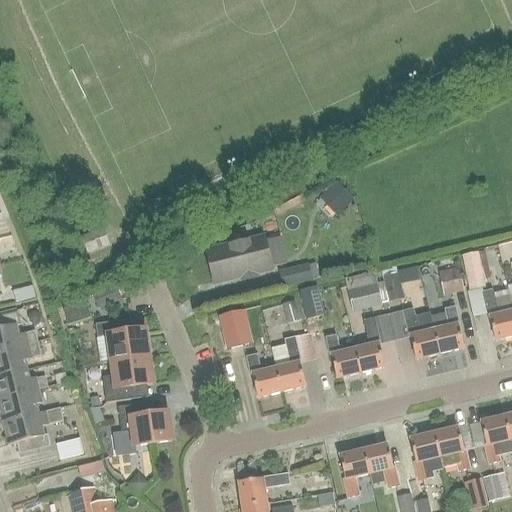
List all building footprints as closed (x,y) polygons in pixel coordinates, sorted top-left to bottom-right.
[(321,200),(339,219),(356,202),(338,183),(321,200)] [(88,256),(110,247),(103,230),(81,239),(88,256)] [(227,250),(216,253),(223,281),(238,278),(258,273),(272,270),(265,241),(250,244),(227,250)] [(470,292),(481,289),(487,288),(479,253),(462,257),(470,292)] [(284,288),(313,281),(309,265),(280,272),(284,288)] [(398,268),(380,272),(383,286),(388,305),(406,300),(398,268)] [(463,289),(459,270),(439,274),(444,294),(463,289)] [(378,287),(350,294),(355,314),(384,307),(384,306),(388,305),(383,286),(378,287)] [(116,287),(92,297),(97,311),(121,301),(116,287)] [(317,289),(298,293),(306,323),(325,318),(317,289)] [(482,294),(487,314),(488,321),(490,320),(495,343),(511,338),(511,307),(508,292),(494,295),(493,292),(482,294)] [(295,303),(282,306),(287,326),(300,322),(295,303)] [(69,327),(91,320),(86,304),(63,312),(69,327)] [(434,333),(440,356),(464,350),(458,328),(461,328),(456,308),(444,311),(449,329),(434,333)] [(440,356),(434,333),(430,315),(416,319),(414,311),(403,314),(409,340),(411,339),(416,362),(440,356)] [(0,354),(38,345),(35,332),(19,337),(16,328),(21,327),(17,312),(0,315),(0,354)] [(245,312),(218,318),(227,353),(254,346),(245,312)] [(370,349),(356,352),(361,375),(385,370),(379,348),(382,347),(375,320),(364,323),(370,349)] [(134,333),(132,321),(96,326),(98,340),(109,338),(112,364),(149,359),(145,332),(134,333)] [(337,337),(325,340),(329,359),(332,358),(337,381),(361,375),(356,352),(341,355),(337,337)] [(290,368),(276,371),(281,394),(306,388),(301,368),(303,367),(296,339),(284,342),(285,347),(290,368)] [(38,345),(0,354),(0,378),(28,371),(25,362),(41,358),(38,345)] [(258,357),(246,359),(247,361),(251,378),(252,378),(257,400),(281,394),(276,371),(262,374),(259,361),(258,357)] [(103,380),(107,405),(131,402),(130,389),(153,386),(149,359),(112,364),(114,378),(103,380)] [(28,371),(0,378),(0,401),(40,392),(37,380),(37,379),(30,380),(28,371)] [(45,378),(37,380),(40,392),(48,390),(45,378)] [(40,392),(0,401),(0,415),(2,424),(38,415),(36,407),(43,405),(40,392)] [(98,399),(90,400),(91,408),(99,407),(98,399)] [(172,443),(168,415),(145,418),(143,406),(118,410),(122,435),(133,433),(135,448),(172,443)] [(38,415),(2,424),(8,447),(17,445),(21,459),(52,451),(48,436),(44,437),(42,429),(64,423),(60,410),(38,415)] [(505,419),(481,425),(487,448),(485,448),(490,466),(500,464),(496,446),(511,442),(505,419)] [(459,430),(435,436),(440,459),(455,456),(459,474),(470,471),(466,452),(464,453),(459,430)] [(435,436),(411,441),(416,464),(415,464),(419,483),(430,481),(426,462),(440,459),(435,436)] [(80,440),(56,447),(60,463),(84,457),(80,440)] [(388,447),(364,453),(369,476),(384,473),(388,491),(400,488),(396,469),(393,470),(388,447)] [(364,453),(340,459),(346,481),(344,482),(348,500),(359,498),(355,480),(369,476),(364,453)] [(84,476),(109,469),(106,459),(82,466),(84,476)] [(262,481),(239,485),(243,509),(267,505),(265,491),(291,487),(289,475),(262,479),(262,481)] [(489,504),(510,499),(504,475),(483,480),(489,504)] [(473,511),(489,508),(489,504),(483,480),(465,484),(471,511),(473,511)] [(93,491),(70,496),(73,511),(113,511),(112,503),(97,506),(93,491)] [(333,494),(318,497),(320,510),(335,507),(333,494)] [(415,511),(411,495),(397,499),(400,511),(415,511)] [(431,511),(429,501),(416,504),(418,511),(431,511)]
